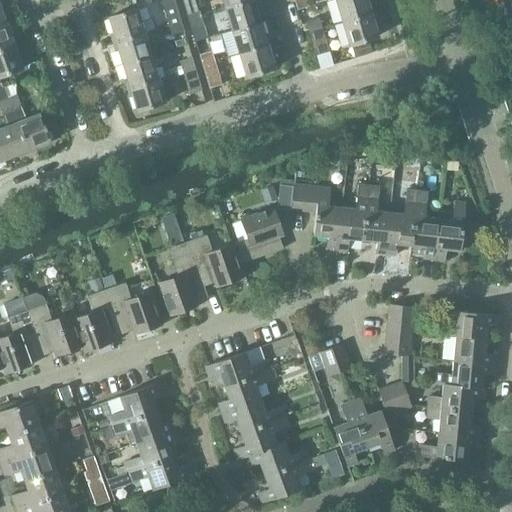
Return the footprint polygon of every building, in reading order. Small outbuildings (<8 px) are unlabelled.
[(172,0),(163,0),(160,1),(167,25),(179,21),(172,0)] [(194,0),(182,0),(188,19),(199,15),(194,0)] [(248,0),(224,8),(231,31),(260,22),(253,0),(248,0)] [(334,0),(342,22),(371,13),(366,0),(334,0)] [(108,18),(115,41),(144,33),(137,9),(108,18)] [(371,13),(342,22),(349,46),(378,37),(371,13)] [(202,24),(199,15),(188,19),(190,28),(202,24)] [(318,18),(306,22),(309,32),(321,28),(318,18)] [(179,21),(167,25),(170,34),(182,30),(179,21)] [(231,31),(238,54),(267,45),(260,22),(231,31)] [(0,51),(14,46),(5,23),(0,25),(0,51)] [(321,28),(309,32),(317,56),(329,52),(321,28)] [(115,41),(122,65),(151,56),(144,33),(115,41)] [(267,45),(238,54),(245,77),(274,68),(267,45)] [(14,46),(0,51),(0,77),(22,69),(14,46)] [(213,60),(210,51),(199,55),(201,64),(213,60)] [(157,79),(151,56),(122,65),(129,88),(157,79)] [(193,67),(190,57),(178,61),(181,70),(193,67)] [(220,84),(213,60),(201,64),(208,88),(220,84)] [(193,67),(181,70),(188,94),(200,90),(193,67)] [(165,102),(157,79),(129,88),(136,111),(165,102)] [(6,98),(12,111),(16,123),(27,151),(50,142),(39,114),(25,119),(15,92),(14,82),(14,80),(1,85),(6,98)] [(12,111),(6,98),(0,100),(0,109),(2,115),(12,111)] [(0,148),(4,159),(27,151),(16,123),(12,111),(2,115),(7,126),(0,128),(0,148)] [(303,211),(306,186),(293,185),(291,210),(303,211)] [(326,248),(337,249),(341,208),(327,206),(329,188),(306,186),(303,211),(316,212),(313,235),(328,237),(326,248)] [(348,239),(362,240),(367,192),(357,191),(355,209),(341,208),(337,249),(347,250),(348,239)] [(375,253),(385,254),(390,213),(376,211),(378,193),(367,192),(362,240),(376,242),(375,253)] [(397,244),(411,245),(416,197),(405,196),(404,214),(390,213),(385,254),(395,255),(397,244)] [(423,258),(434,259),(438,218),(424,216),(426,199),(416,197),(411,245),(425,247),(423,258)] [(438,218),(434,259),(444,260),(445,249),(460,250),(465,203),(454,201),(452,219),(438,218)] [(246,239),(231,244),(238,264),(239,264),(283,249),(279,237),(283,235),(274,208),(239,220),(246,239)] [(187,242),(190,253),(191,253),(203,287),(203,286),(214,283),(216,287),(244,278),(239,264),(238,264),(231,244),(212,251),(206,235),(187,242)] [(187,242),(168,248),(172,260),(177,275),(157,282),(169,316),(197,307),(195,302),(207,298),(203,286),(203,287),(191,253),(190,253),(187,242)] [(125,283),(105,289),(122,334),(133,330),(135,335),(162,325),(150,291),(130,298),(125,283)] [(92,313),(73,319),(73,320),(83,347),(82,347),(84,353),(112,343),(110,338),(122,334),(105,289),(86,296),(92,313)] [(45,304),(26,311),(42,356),(54,352),(55,357),(82,347),(83,347),(73,320),(73,319),(71,313),(51,320),(45,304)] [(389,305),(387,330),(412,332),(414,307),(389,305)] [(13,335),(0,339),(0,359),(3,369),(5,374),(33,365),(31,360),(42,356),(26,311),(7,318),(13,335)] [(458,311),(455,336),(485,339),(487,325),(498,326),(499,315),(458,311)] [(384,355),(409,357),(412,332),(387,330),(384,355)] [(453,361),(494,365),(495,354),(484,353),(485,339),(455,336),(453,361)] [(319,353),(323,365),(347,356),(343,345),(319,353)] [(219,373),(224,386),(269,370),(266,360),(249,366),(244,352),(205,366),(208,376),(219,373)] [(347,356),(323,365),(327,377),(351,368),(347,356)] [(402,358),(401,382),(411,382),(412,358),(402,358)] [(433,384),(442,385),(442,384),(480,388),(480,387),(481,374),(493,375),(494,365),(453,361),(452,375),(434,373),(433,384)] [(218,403),(221,413),(260,399),(256,386),(273,380),(269,370),(224,386),(229,399),(218,403)] [(389,386),(398,409),(410,405),(401,381),(389,386)] [(107,416),(110,426),(156,410),(151,397),(162,393),(158,383),(119,397),(124,410),(107,416)] [(442,385),(440,408),(470,411),(471,397),(483,398),(484,388),(480,387),(480,388),(442,384),(442,385)] [(398,409),(389,386),(377,390),(386,414),(398,409)] [(235,419),(240,432),(285,416),(282,406),(265,412),(260,399),(221,413),(225,422),(235,419)] [(360,399),(350,402),(366,447),(380,443),(384,454),(394,450),(380,411),(366,416),(360,399)] [(0,426),(4,425),(8,435),(39,424),(31,401),(0,411),(0,426)] [(366,447),(350,402),(340,405),(346,422),(333,427),(347,467),(357,463),(353,452),(366,447)] [(440,408),(438,433),(479,437),(480,427),(468,425),(470,411),(440,408)] [(131,430),(136,443),(175,429),(171,420),(161,423),(156,410),(110,426),(114,436),(131,430)] [(238,460),(245,457),(245,456),(277,445),(276,444),(272,432),(289,426),(285,416),(240,432),(245,445),(234,449),(238,460)] [(39,424),(8,435),(11,445),(0,449),(0,463),(47,447),(39,424)] [(123,462),(127,472),(172,456),(167,443),(178,439),(175,429),(136,443),(140,456),(123,462)] [(479,437),(438,433),(436,446),(418,444),(417,456),(465,461),(466,446),(478,447),(479,437)] [(259,462),(264,476),(309,459),(306,450),(289,456),(284,442),(276,444),(277,445),(245,456),(245,457),(248,466),(259,462)] [(20,470),(24,481),(55,469),(47,447),(0,463),(0,465),(4,476),(20,470)] [(172,456),(127,472),(130,482),(147,476),(152,490),(191,476),(188,466),(177,469),(172,456)] [(309,459),(264,476),(269,489),(258,493),(261,503),(301,489),(296,475),(313,469),(309,459)] [(11,496),(15,509),(63,492),(55,469),(24,481),(27,491),(11,496)] [(70,511),(63,492),(15,509),(16,511),(70,511)]
